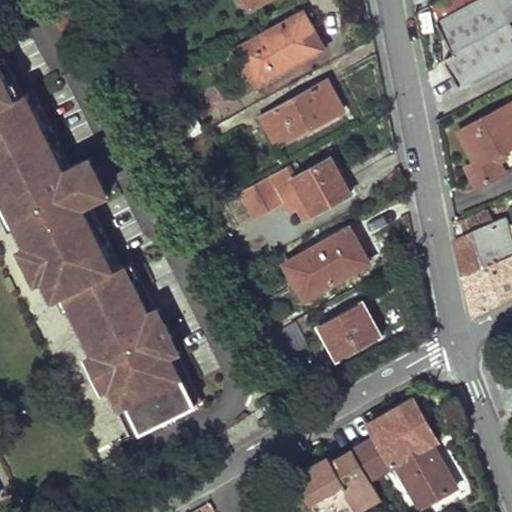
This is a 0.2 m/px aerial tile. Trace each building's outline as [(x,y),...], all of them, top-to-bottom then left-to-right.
[(87,38),(68,0),(51,0),(42,5),(64,49),(87,38)] [(511,0),(477,0),(434,23),(452,55),(441,62),(455,87),(511,57),(511,47),(507,38),(511,35),(511,31),(504,18),(511,13),(511,0)] [(255,83),(321,48),(302,13),(236,49),(255,83)] [(63,297),(121,268),(90,206),(104,199),(93,178),(84,160),(71,166),(34,91),(22,97),(0,53),(0,197),(0,198),(8,214),(11,221),(23,245),(40,279),(52,303),(55,301),(63,297)] [(124,86),(107,53),(84,64),(101,98),(124,86)] [(324,81),(258,116),(274,146),(341,111),(324,81)] [(144,128),(128,94),(105,106),(121,139),(144,128)] [(511,145),(511,100),(455,131),(471,161),(461,167),(473,188),(502,172),(497,164),(507,159),(503,151),(511,145)] [(206,149),(197,132),(174,145),(185,168),(206,157),(206,149)] [(165,169),(149,135),(125,147),(142,181),(165,169)] [(92,156),(84,160),(93,178),(104,199),(112,195),(92,156)] [(299,220),(346,194),(328,159),(290,179),(283,166),(236,191),(251,219),(278,204),(283,212),(292,208),(299,220)] [(186,210),(169,176),(146,188),(163,222),(186,210)] [(8,214),(0,198),(0,224),(1,226),(11,221),(8,214)] [(463,276),(511,251),(511,248),(503,218),(495,221),(491,208),(456,221),(457,237),(454,238),(461,267),(463,276)] [(221,260),(205,227),(185,238),(201,271),(221,260)] [(368,263),(349,227),(282,262),(302,298),(368,263)] [(40,279),(23,245),(13,250),(30,285),(40,279)] [(511,296),(511,251),(463,276),(470,314),(475,316),(511,296)] [(131,263),(121,268),(63,297),(67,306),(90,352),(98,368),(107,385),(119,410),(127,406),(141,433),(172,418),(201,403),(188,377),(169,339),(172,337),(166,324),(155,329),(152,322),(149,315),(156,312),(131,263)] [(243,302),(232,280),(212,290),(222,313),(243,302)] [(63,297),(55,301),(59,310),(67,306),(63,297)] [(382,335),(361,299),(316,324),(336,360),(382,335)] [(166,324),(159,310),(156,312),(149,315),(152,322),(155,329),(166,324)] [(269,354),(252,321),(233,332),(249,364),(269,354)] [(303,345),(290,321),(267,333),(280,358),(303,345)] [(98,368),(90,352),(81,357),(98,390),(107,385),(98,368)] [(283,384),(272,362),(252,372),(262,395),(283,384)] [(437,445),(413,403),(389,417),(366,431),(374,446),(354,459),(369,486),(394,470),(420,511),(421,511),(458,491),(431,448),(437,445)] [(127,406),(119,410),(133,437),(141,433),(127,406)] [(364,511),(380,503),(369,486),(354,459),(320,479),(316,472),(284,492),(296,511),(364,511)]
